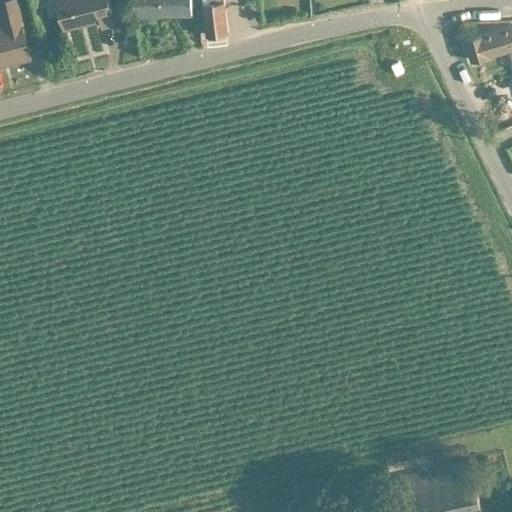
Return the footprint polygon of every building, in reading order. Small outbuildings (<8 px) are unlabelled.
[(0,63),(34,55),(20,0),(0,0),(0,11),(4,28),(0,28),(0,63)] [(60,0),(65,23),(114,14),(111,0),(60,0)] [(140,0),(140,12),(194,12),(194,0),(140,0)] [(204,0),(206,31),(227,30),(225,0),(204,0)] [(475,59),(511,48),(511,23),(468,36),(475,59)] [(483,511),(477,484),(392,503),(393,511),(483,511)]
